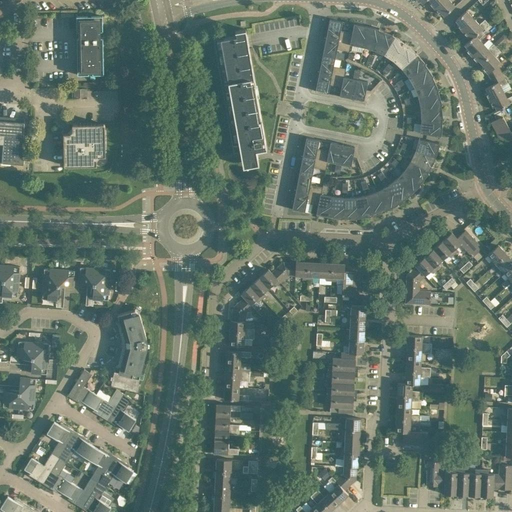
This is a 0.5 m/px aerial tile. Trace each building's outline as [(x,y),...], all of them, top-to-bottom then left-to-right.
[(429,2),(435,8),(443,0),(430,0),(429,2)] [(455,6),(449,0),(443,0),(435,8),(440,14),(441,12),(444,15),(455,6)] [(462,31),(475,19),(466,10),(456,20),(459,23),(457,25),(462,31)] [(76,16),(77,29),(77,31),(81,31),(81,37),(77,37),(77,56),(78,74),(104,74),(104,55),(103,37),(99,37),(99,31),(103,31),(103,15),(76,16)] [(350,42),(352,32),(341,30),(342,21),(330,19),(326,37),(324,37),(350,42)] [(475,19),(462,31),(468,37),(470,35),(472,38),(488,23),(484,19),(479,24),(475,19)] [(354,23),(352,32),(350,42),(350,44),(351,44),(363,47),(367,26),(354,23)] [(471,55),(483,44),(479,39),(485,34),(481,30),(488,23),(472,38),(464,44),(467,48),(466,49),(471,55)] [(379,28),(367,26),(363,47),(374,50),(381,30),(379,29),(380,28),(379,28)] [(267,148),(246,29),(235,31),(236,35),(214,39),(234,153),(241,152),(243,165),(259,163),(257,149),(267,148)] [(392,34),(381,30),(374,50),(384,54),(394,36),(393,35),(393,34),(392,34)] [(405,42),(394,36),(384,54),(394,61),(407,44),(405,43),(406,42),(405,41),(405,42)] [(326,38),(323,55),(335,57),(337,49),(349,51),(351,44),(350,44),(350,42),(324,37),(324,38),(326,38)] [(504,41),(501,37),(494,44),(497,47),(498,48),(505,41),(504,41)] [(483,44),(471,55),(477,61),(478,60),(481,62),(497,47),(494,44),(493,43),(488,49),(483,44)] [(416,52),(407,44),(394,61),(402,68),(418,54),(416,53),(417,52),(417,51),(416,52)] [(495,56),(501,51),(498,48),(497,47),(481,62),(484,65),(482,67),(488,73),(490,78),(502,72),(498,64),(500,62),(495,56)] [(426,63),(418,54),(402,68),(409,77),(426,66),(425,64),(427,63),(426,63)] [(335,57),(323,55),(319,71),(318,71),(332,74),(343,76),(344,76),(346,68),(334,66),(335,57)] [(415,87),(434,78),(433,76),(434,76),(434,75),(433,76),(429,69),(426,66),(409,77),(415,87)] [(330,84),(341,87),(343,76),(318,71),(317,72),(319,72),(315,91),(328,93),(330,84)] [(493,84),(485,88),(487,91),(485,92),(489,100),(504,92),(501,86),(507,83),(502,72),(490,78),(493,84)] [(343,76),(341,87),(340,96),(351,98),(351,99),(352,99),(356,79),(353,78),(344,76),(343,76)] [(439,89),(434,78),(415,87),(419,98),(439,92),(438,90),(440,90),(439,89)] [(364,100),(366,90),(368,81),(358,79),(356,79),(352,99),(352,98),(364,100)] [(75,96),(87,95),(87,87),(74,88),(75,96)] [(442,104),(439,92),(419,98),(421,109),(442,107),(441,104),(443,104),(442,104)] [(504,92),(489,100),(493,107),(495,106),(497,110),(506,105),(511,102),(511,94),(507,98),(504,92)] [(443,118),(442,107),(421,109),(421,120),(442,121),(442,119),(444,119),(444,118),(443,118)] [(503,116),(500,117),(491,122),(502,143),(511,138),(511,136),(510,132),(511,131),(503,116)] [(26,136),(23,136),(24,122),(0,120),(0,162),(24,164),(26,136)] [(442,133),(442,121),(421,120),(420,132),(440,136),(441,134),(442,134),(442,133)] [(65,164),(65,165),(66,165),(97,165),(97,159),(100,156),(106,156),(105,125),(105,124),(104,124),(104,123),(103,123),(73,124),(73,130),(70,133),(64,133),(64,163),(64,164),(65,164)] [(301,155),(301,156),(327,161),(329,151),(317,148),(319,140),(306,137),(303,156),(301,155)] [(435,157),(439,146),(440,146),(440,145),(439,145),(439,143),(419,138),(416,150),(435,157)] [(327,161),(336,163),(339,163),(343,143),(342,144),(330,142),(329,151),(327,161)] [(343,143),(339,163),(342,164),(351,166),(353,157),(355,147),(343,144),(343,143)] [(416,150),(411,160),(429,170),(435,160),(436,160),(434,159),(435,157),(416,150)] [(327,161),(301,156),(303,156),(299,173),(312,176),(314,167),(325,169),(326,169),(327,161)] [(404,170),(421,183),(428,173),(429,174),(429,173),(428,172),(429,170),(411,160),(404,170)] [(397,178),(411,193),(420,185),(420,186),(421,185),(420,184),(421,183),(404,170),(397,178)] [(320,195),(321,193),(322,187),(322,186),(310,184),(312,176),(299,173),(296,190),(294,189),(294,190),(320,195)] [(411,193),(397,178),(388,185),(400,202),(409,196),(410,196),(409,195),(411,193)] [(388,185),(378,191),(387,210),(398,205),(399,205),(398,204),(400,202),(388,185)] [(292,209),(305,212),(307,203),(318,205),(320,195),(294,190),(296,190),(292,209)] [(367,195),(373,215),(384,211),(385,212),(385,210),(387,210),(378,191),(367,195)] [(329,216),(333,196),(321,193),(320,195),(318,205),(317,214),(329,216)] [(356,197),(359,218),(370,216),(371,217),(371,215),(373,215),(367,195),(356,197)] [(333,196),(329,216),(341,219),(341,220),(342,220),(342,218),(344,218),(345,197),(333,196)] [(356,218),(359,218),(356,197),(345,197),(344,218),(356,219),(357,219),(356,218)] [(473,256),(479,250),(482,248),(466,229),(457,237),(461,243),(472,256),(473,256)] [(461,243),(457,237),(452,232),(442,240),(454,253),(458,250),(456,248),(461,243)] [(442,240),(433,248),(443,259),(448,254),(451,257),(454,253),(442,240)] [(498,244),(491,251),(487,254),(493,260),(490,262),(493,265),(506,253),(498,244)] [(438,264),(443,259),(433,248),(425,256),(437,269),(440,266),(438,264)] [(511,264),(511,259),(506,253),(493,265),(497,269),(499,267),(504,272),(511,264)] [(415,264),(416,266),(425,275),(431,270),(433,273),(437,269),(425,256),(415,264)] [(468,260),(464,264),(468,268),(472,264),(468,260)] [(302,279),(307,279),(308,261),(296,261),(296,262),(295,275),(303,276),(302,279)] [(320,262),(308,261),(307,279),(313,279),(313,276),(320,277),(320,262)] [(464,264),(464,265),(460,261),(452,269),(459,277),(468,268),(464,264)] [(283,262),(272,272),(280,282),(283,279),(287,275),(295,275),(296,262),(283,262)] [(332,280),(332,277),(333,263),(320,262),(320,277),(327,277),(327,280),(332,280)] [(333,263),(332,277),(344,278),(345,271),(345,263),(333,263)] [(0,301),(2,302),(3,295),(18,297),(20,266),(0,264),(0,301)] [(508,277),(506,279),(501,284),(504,288),(509,283),(510,283),(511,280),(511,264),(504,272),(508,277)] [(407,274),(406,290),(419,290),(419,287),(420,280),(425,275),(416,266),(407,274)] [(89,283),(88,295),(87,305),(93,305),(93,299),(108,300),(111,269),(80,267),(79,282),(89,283)] [(56,306),(62,307),(64,285),(73,286),(75,270),(44,268),(42,298),(57,299),(56,306)] [(259,277),(269,287),(274,283),(276,286),(280,282),(272,272),(268,269),(259,277)] [(356,272),(345,271),(344,278),(332,277),(332,280),(336,280),(336,283),(343,284),(342,295),(354,296),(355,296),(356,272)] [(259,277),(250,285),(262,298),(266,295),(263,292),(269,287),(259,277)] [(447,281),(450,285),(455,281),(451,277),(447,281)] [(470,287),(474,283),(470,278),(466,282),(470,287)] [(446,289),(450,285),(447,281),(442,285),(446,289)] [(241,293),(244,297),(251,304),(256,299),(258,302),(262,298),(250,285),(241,293)] [(428,291),(419,290),(406,290),(406,302),(430,304),(431,291),(428,291)] [(355,296),(354,296),(354,300),(349,300),(349,303),(354,304),(361,304),(362,298),(362,296),(355,296)] [(486,304),(490,301),(486,296),(482,300),(486,304)] [(245,313),(250,308),(253,311),(255,309),(253,306),(251,304),(244,297),(233,307),(232,320),(245,321),(245,313)] [(486,304),(490,309),(494,305),(490,301),(486,304)] [(348,311),(348,316),(365,317),(366,305),(351,304),(351,311),(348,311)] [(293,314),(297,310),(294,306),(289,310),(293,314)] [(139,392),(139,378),(147,348),(147,338),(139,312),(135,309),(118,314),(125,340),(124,341),(124,346),(125,346),(119,372),(114,371),(111,385),(139,392)] [(509,322),(511,319),(511,314),(508,309),(503,313),(509,322)] [(285,314),(280,318),(284,322),(288,318),(285,314)] [(502,322),(506,319),(502,314),(498,317),(502,322)] [(365,329),(365,317),(348,316),(347,321),(350,321),(350,328),(365,329)] [(279,326),(284,322),(280,318),(276,322),(279,326)] [(506,319),(502,322),(506,327),(510,323),(506,319)] [(231,320),(230,332),(254,333),(254,329),(244,328),(245,321),(232,320),(231,320)] [(364,341),(365,329),(350,328),(350,335),(347,335),(346,340),(364,341)] [(229,345),(239,345),(243,345),(244,338),(254,339),(254,333),(230,332),(229,345)] [(407,346),(431,348),(432,343),(422,342),(422,335),(408,334),(407,346)] [(363,353),(364,341),(346,340),(346,345),(349,345),(349,353),(356,353),(363,353)] [(10,361),(32,363),(31,372),(47,374),(49,343),(19,341),(18,356),(11,355),(10,361)] [(431,348),(407,346),(407,358),(422,359),(422,352),(431,353),(431,348)] [(227,350),(226,362),(240,363),(240,356),(250,356),(251,351),(227,350)] [(329,362),(328,367),(328,374),(328,376),(332,376),(332,382),(354,383),(355,375),(355,372),(357,372),(358,369),(355,369),(355,368),(356,358),(341,357),(332,357),(332,362),(329,362)] [(422,359),(407,358),(406,371),(431,372),(431,368),(431,367),(421,366),(422,359)] [(249,376),(250,370),(250,364),(240,363),(226,362),(225,374),(249,376)] [(89,405),(96,394),(84,386),(92,374),(84,369),(68,395),(82,404),(84,402),(89,405)] [(421,376),(430,377),(431,372),(406,371),(405,383),(413,383),(420,384),(421,376)] [(225,374),(225,386),(239,387),(239,380),(249,381),(254,381),(254,376),(249,376),(225,374)] [(20,387),(8,386),(0,385),(0,391),(4,391),(3,406),(34,409),(36,378),(20,377),(20,387)] [(327,389),(327,396),(327,400),(331,400),(330,405),(331,405),(353,407),(354,398),(354,396),(356,396),(357,393),(354,393),(354,390),(354,383),(332,382),(331,386),(327,386),(327,389)] [(397,395),(422,396),(422,391),(412,390),(413,383),(405,383),(398,382),(397,395)] [(239,394),(239,387),(225,386),(224,399),(248,400),(248,394),(239,394)] [(96,394),(89,405),(94,409),(93,411),(107,420),(124,393),(116,389),(109,401),(96,394)] [(124,393),(107,420),(121,428),(122,426),(129,430),(136,418),(124,411),(131,398),(124,393)] [(397,407),(412,407),(412,400),(418,400),(422,401),(422,396),(397,395),(397,407)] [(216,416),(230,417),(230,410),(240,410),(240,405),(216,404),(216,416)] [(411,414),(412,407),(397,407),(396,419),(420,420),(421,415),(411,414)] [(229,424),(230,417),(216,416),(215,428),(239,429),(239,424),(229,424)] [(360,430),(361,418),(346,417),(345,424),(342,424),(341,424),(341,428),(342,428),(342,429),(360,430)] [(395,431),(403,431),(410,432),(410,430),(411,424),(420,425),(420,420),(396,419),(395,431)] [(59,457),(76,431),(61,422),(60,424),(54,421),(47,432),(59,440),(52,452),(59,457)] [(238,434),(239,434),(239,429),(215,428),(214,440),(228,441),(229,434),(238,434)] [(359,442),(360,430),(342,429),(342,434),(345,434),(344,441),(359,442)] [(410,432),(403,431),(403,443),(427,445),(428,431),(410,430),(410,432)] [(76,431),(59,457),(67,462),(74,450),(86,457),(94,445),(89,442),(90,440),(76,431)] [(503,437),(503,444),(511,444),(511,431),(507,432),(507,437),(503,437)] [(228,448),(228,441),(214,440),(214,452),(237,454),(238,448),(228,448)] [(341,448),(341,453),(359,454),(359,442),(344,441),(344,448),(341,448)] [(511,456),(511,444),(503,444),(503,448),(506,448),(506,456),(511,456)] [(91,477),(99,482),(115,456),(100,447),(99,449),(94,445),(86,457),(90,459),(98,465),(95,470),(91,477)] [(29,474),(43,483),(59,457),(52,452),(44,465),(32,457),(24,469),(30,472),(29,474)] [(358,466),(359,454),(341,453),(341,458),(344,458),(343,466),(356,466),(358,466)] [(115,456),(99,482),(106,486),(114,474),(126,482),(134,470),(128,467),(129,465),(115,456)] [(59,490),(64,493),(71,482),(59,474),(67,462),(59,457),(43,483),(57,492),(59,490)] [(231,471),(232,459),(226,459),(216,458),(216,469),(213,469),(213,472),(216,472),(215,483),(230,483),(231,477),(231,471)] [(248,466),(248,472),(257,473),(258,460),(248,460),(248,466)] [(435,485),(444,486),(445,471),(440,470),(441,461),(438,461),(436,461),(428,460),(427,485),(435,485)] [(511,467),(511,464),(504,464),(499,464),(499,473),(494,473),(493,488),(502,489),(511,489),(511,467)] [(356,479),(356,466),(343,466),(343,473),(335,480),(344,490),(344,489),(356,479)] [(444,486),(444,494),(450,494),(455,494),(454,497),(458,497),(458,494),(462,495),(468,495),(470,471),(464,471),(464,468),(458,467),(451,467),(451,471),(445,470),(445,471),(444,486)] [(325,468),(320,471),(326,478),(331,475),(325,468)] [(468,495),(477,495),(479,495),(478,498),(482,498),(482,496),(485,496),(493,496),(493,488),(494,473),(488,472),(488,469),(487,469),(478,468),(475,468),(474,472),(470,471),(468,495)] [(348,494),(344,489),(344,490),(335,480),(332,476),(328,480),(334,487),(329,491),(339,502),(348,494)] [(82,508),(99,482),(91,477),(83,489),(71,482),(64,493),(69,497),(68,499),(82,508)] [(82,508),(89,511),(107,511),(113,503),(112,499),(102,493),(106,486),(99,482),(82,508)] [(229,507),(230,483),(215,483),(215,493),(212,493),(212,494),(212,496),(214,496),(214,507),(229,507)] [(330,510),(339,502),(329,491),(324,496),(317,489),(314,492),(330,510)] [(315,511),(328,511),(330,510),(314,492),(310,496),(316,503),(311,507),(315,511)] [(8,495),(0,507),(0,511),(25,511),(29,506),(15,497),(13,499),(8,495)]
